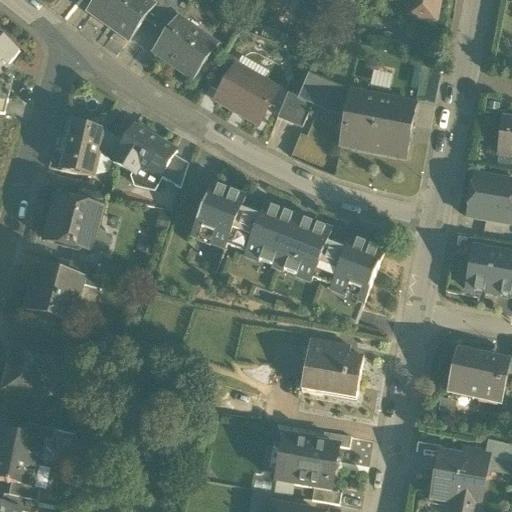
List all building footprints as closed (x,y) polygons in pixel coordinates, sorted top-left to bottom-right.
[(142,0),(100,0),(90,15),(92,16),(94,12),(110,23),(108,27),(128,41),(143,20),(152,7),(144,1),(142,0)] [(143,20),(155,29),(173,4),(166,0),(145,0),(144,1),(152,7),(143,20)] [(413,23),(429,25),(429,22),(435,23),(439,0),(410,0),(408,18),(413,19),(413,23)] [(188,14),(173,4),(155,29),(166,36),(177,20),(181,23),(188,14)] [(94,12),(92,16),(108,27),(110,23),(94,12)] [(175,73),(190,83),(216,44),(201,34),(199,36),(181,23),(177,20),(166,36),(169,38),(157,54),(178,69),(175,73)] [(0,101),(7,103),(13,78),(4,71),(19,53),(0,37),(0,101)] [(154,58),(175,73),(178,69),(157,54),(154,58)] [(208,89),(220,96),(236,68),(236,69),(238,65),(226,58),(208,89)] [(236,69),(263,84),(269,73),(242,58),(238,65),(236,69)] [(415,67),(410,92),(418,93),(422,69),(415,67)] [(216,103),(258,127),(270,107),(267,105),(275,91),(263,84),(236,69),(236,68),(220,96),(216,103)] [(383,90),(386,76),(372,73),(369,87),(383,90)] [(345,120),(345,117),(349,95),(308,79),(299,100),(298,101),(313,107),(345,120)] [(415,108),(349,95),(345,117),(353,119),(346,151),(405,162),(415,108)] [(277,120),(303,131),(313,107),(298,101),(299,100),(288,96),(277,120)] [(345,117),(345,120),(339,149),(346,151),(353,119),(345,117)] [(511,120),(502,120),(497,157),(499,158),(500,151),(511,152),(511,120)] [(62,173),(93,179),(98,156),(103,133),(103,132),(72,125),(62,173)] [(154,193),(161,182),(161,181),(174,159),(177,154),(135,129),(128,139),(124,146),(113,164),(112,165),(120,170),(134,178),(133,180),(135,184),(136,189),(154,193)] [(98,156),(113,164),(124,146),(103,133),(98,156)] [(174,159),(161,181),(181,192),(189,167),(174,159)] [(467,222),(510,229),(511,219),(511,184),(474,178),(467,222)] [(50,220),(52,220),(54,221),(59,201),(62,202),(65,190),(58,188),(50,220)] [(358,305),(365,308),(385,256),(351,243),(346,255),(327,248),(332,235),(265,209),(260,222),(241,214),(246,202),(212,188),(192,241),(198,243),(200,239),(213,244),(211,248),(224,253),(226,254),(227,250),(246,258),(245,261),(260,267),(261,263),(274,267),(272,272),(284,277),(286,272),(299,277),(297,281),(312,287),(313,284),(332,291),(331,295),(345,300),(347,296),(360,301),(358,305)] [(62,202),(99,211),(102,199),(65,190),(62,202)] [(78,252),(91,255),(96,235),(94,234),(99,211),(62,202),(59,201),(54,221),(52,220),(46,244),(61,248),(64,251),(74,253),(78,252)] [(170,217),(159,214),(156,230),(167,232),(170,217)] [(96,235),(91,255),(107,259),(112,239),(96,235)] [(474,252),(472,258),(502,262),(503,257),(474,252)] [(467,295),(511,302),(511,258),(503,257),(502,262),(472,258),(467,295)] [(85,290),(100,294),(105,274),(67,264),(64,277),(87,283),(85,290)] [(28,314),(67,324),(71,310),(79,312),(85,290),(87,283),(64,277),(39,270),(28,314)] [(72,353),(83,356),(86,345),(75,341),(53,335),(50,347),(72,353)] [(3,394),(35,402),(40,378),(41,372),(66,378),(72,353),(50,347),(16,339),(3,394)] [(323,393),(358,399),(364,363),(329,357),(331,349),(311,345),(309,353),(305,380),(302,396),(322,399),(323,393)] [(272,374),(305,380),(309,353),(276,348),(272,374)] [(479,407),(498,411),(505,380),(510,382),(511,382),(511,369),(463,359),(454,397),(458,398),(480,402),(479,407)] [(41,372),(40,378),(65,383),(66,378),(41,372)] [(323,393),(322,399),(357,405),(358,399),(323,393)] [(435,419),(453,422),(458,398),(454,397),(440,394),(435,419)] [(43,443),(53,446),(56,433),(27,426),(25,438),(43,442),(43,443)] [(0,460),(37,468),(43,443),(43,442),(25,438),(0,433),(0,460)] [(324,436),(322,448),(339,451),(349,452),(351,441),(324,436)] [(331,495),(339,451),(322,448),(284,441),(276,486),(314,492),(331,495)] [(511,450),(488,446),(485,458),(488,458),(485,477),(511,481),(511,472),(511,450)] [(475,511),(476,510),(479,511),(485,477),(488,458),(485,458),(467,455),(465,463),(441,459),(441,460),(436,463),(434,476),(437,480),(433,503),(454,506),(452,511),(475,511)] [(32,491),(37,468),(0,460),(0,484),(12,487),(32,492),(32,491)] [(32,491),(41,493),(46,494),(51,471),(37,468),(32,491)] [(12,487),(9,499),(38,505),(41,493),(32,491),(32,492),(12,487)] [(331,495),(314,492),(312,504),(339,509),(342,497),(331,495)] [(36,511),(38,505),(9,499),(5,498),(2,510),(11,511),(36,511)]
